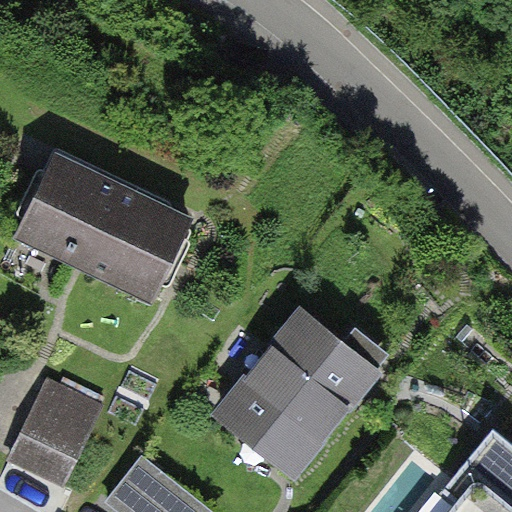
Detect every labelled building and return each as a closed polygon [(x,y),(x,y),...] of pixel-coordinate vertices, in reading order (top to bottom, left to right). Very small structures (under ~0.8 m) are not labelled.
[(207,229),(59,162),(23,242),(171,309),(207,229)] [(226,413),(296,470),(374,374),(304,317),(226,413)] [(103,406),(52,382),(14,459),(65,484),(103,406)] [(453,510),(451,511),(511,511),(511,450),(493,435),(440,499),(453,510)] [(211,511),(144,460),(112,501),(125,511),(211,511)]
